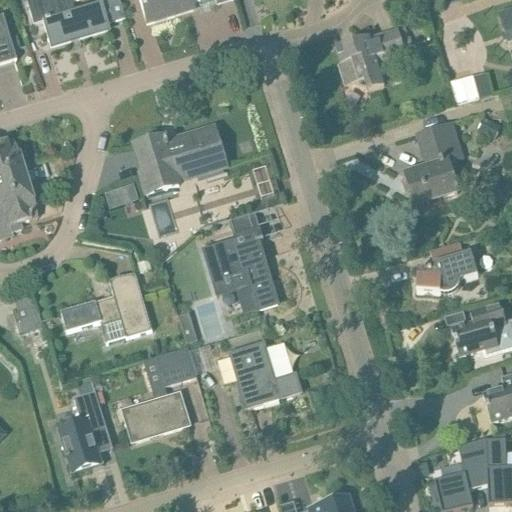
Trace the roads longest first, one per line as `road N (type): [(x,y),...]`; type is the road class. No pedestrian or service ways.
road 1 (residential): [(384,435),(257,47)]
road 2 (residential): [(129,511),(384,435)]
road 3 (residential): [(0,273),(54,257),(69,237),(103,94)]
road 4 (residential): [(257,47),(103,94)]
